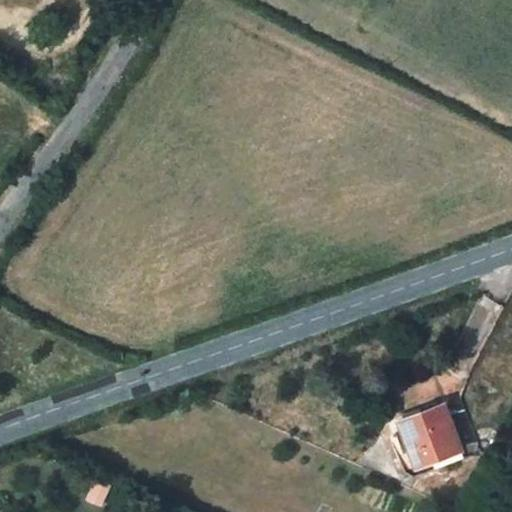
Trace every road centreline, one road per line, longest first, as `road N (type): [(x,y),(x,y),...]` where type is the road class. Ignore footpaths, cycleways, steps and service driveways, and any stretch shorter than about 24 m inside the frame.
road 1 (tertiary): [(511,252),(0,433)]
road 2 (unclassified): [(0,231),(140,0)]
